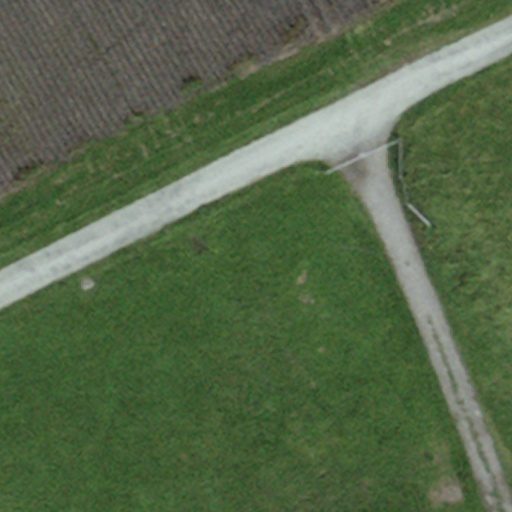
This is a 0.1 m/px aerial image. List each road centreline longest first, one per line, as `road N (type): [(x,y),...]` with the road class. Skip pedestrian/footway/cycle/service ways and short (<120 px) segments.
road 1 (track): [(0,306),(511,52)]
road 2 (track): [(349,131),(498,511)]
